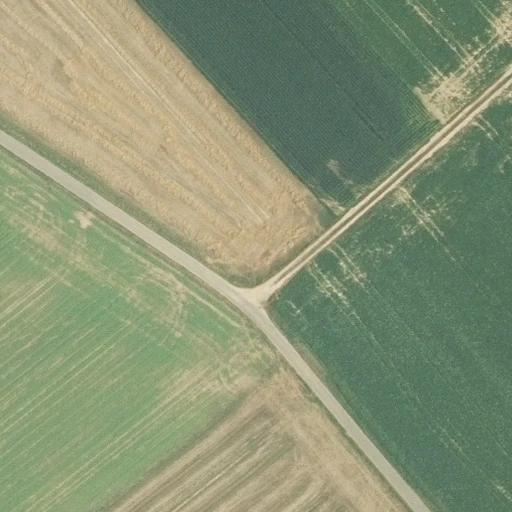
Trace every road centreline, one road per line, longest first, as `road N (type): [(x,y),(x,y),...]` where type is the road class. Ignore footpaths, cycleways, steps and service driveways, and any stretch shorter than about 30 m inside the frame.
road 1 (track): [(246,309),(511,78)]
road 2 (track): [(246,309),(0,139)]
road 3 (track): [(419,511),(246,309)]
